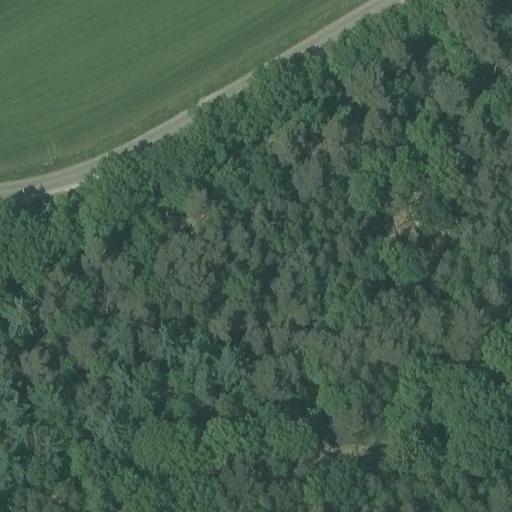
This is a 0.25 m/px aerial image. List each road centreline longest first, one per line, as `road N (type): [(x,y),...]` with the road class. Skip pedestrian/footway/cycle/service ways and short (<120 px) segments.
road 1 (track): [(511,427),(0,490)]
road 2 (unclassified): [(0,182),(38,179),(142,129),(355,0)]
